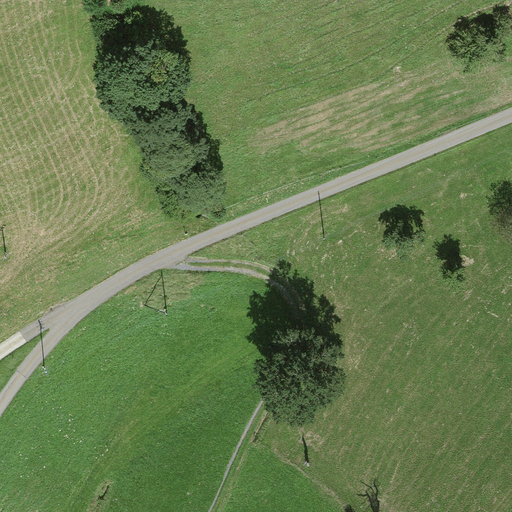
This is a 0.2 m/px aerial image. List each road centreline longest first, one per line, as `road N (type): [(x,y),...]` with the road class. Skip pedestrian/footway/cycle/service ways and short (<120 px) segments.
road 1 (residential): [(511,116),(153,262),(79,307),(0,408)]
road 2 (track): [(153,262),(268,271),(296,292),(307,319),(211,511)]
